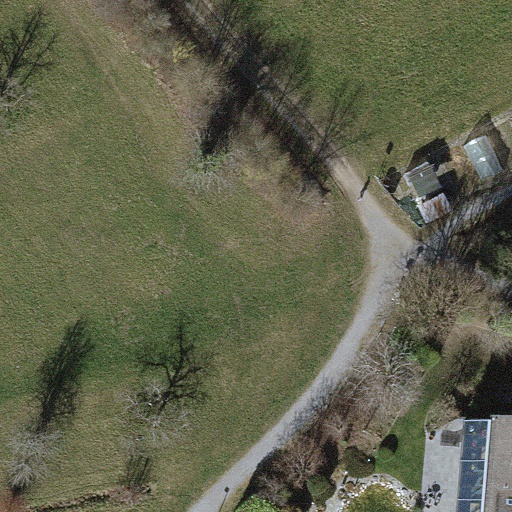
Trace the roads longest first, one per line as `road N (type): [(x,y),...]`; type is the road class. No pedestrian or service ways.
road 1 (track): [(402,246),(329,382),(207,511)]
road 2 (track): [(200,0),(342,161),(402,246)]
